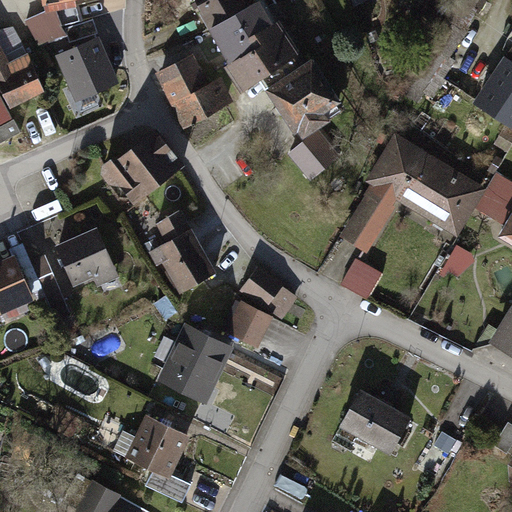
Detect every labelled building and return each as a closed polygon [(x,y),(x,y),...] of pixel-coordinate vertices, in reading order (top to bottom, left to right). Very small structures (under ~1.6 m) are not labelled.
[(244,5),(241,0),(195,0),(208,23),(244,5)] [(252,0),(244,5),(208,23),(230,58),(270,24),(252,0)] [(53,14),(27,24),(37,49),(63,39),(53,14)] [(94,19),(67,28),(71,42),(99,33),(94,19)] [(301,63),(290,48),(294,45),(274,21),(270,24),(230,58),(224,63),(244,87),(250,82),(267,67),(278,79),(301,63)] [(0,41),(12,64),(30,55),(16,27),(0,35),(0,41)] [(121,83),(101,35),(57,53),(78,101),(121,83)] [(0,99),(8,114),(45,97),(27,60),(11,69),(0,45),(0,99)] [(511,49),(502,66),(511,72),(511,49)] [(188,54),(160,69),(189,122),(226,102),(212,78),(203,83),(188,54)] [(267,87),(294,125),(297,129),(316,116),(313,111),(328,101),(336,95),(310,57),(301,63),(278,79),(267,87)] [(511,72),(502,66),(477,105),(511,127),(511,72)] [(0,124),(9,120),(0,104),(0,124)] [(15,119),(0,127),(0,145),(22,134),(15,119)] [(337,153),(316,127),(289,149),(311,175),(337,153)] [(152,132),(100,172),(129,209),(180,170),(152,132)] [(487,190),(395,137),(367,186),(372,189),(340,243),(368,259),(398,206),(457,240),(487,190)] [(511,185),(499,178),(479,212),(507,227),(500,241),(511,247),(511,185)] [(215,278),(180,214),(159,226),(167,242),(151,250),(178,299),(215,278)] [(97,230),(55,249),(73,288),(93,279),(97,288),(119,278),(97,230)] [(459,248),(446,271),(465,281),(477,259),(459,248)] [(11,260),(0,264),(0,318),(30,306),(11,260)] [(345,286),(371,303),(387,277),(360,261),(345,286)] [(263,267),(245,287),(283,320),(300,301),(263,267)] [(275,321),(242,304),(226,335),(260,352),(275,321)] [(511,306),(489,346),(511,360),(511,306)] [(233,350),(185,326),(157,381),(205,405),(233,350)] [(409,419),(358,391),(339,426),(390,454),(409,419)] [(191,436),(146,414),(125,457),(170,478),(191,436)] [(511,453),(511,426),(509,425),(494,450),(509,459),(511,453)] [(113,511),(121,496),(93,483),(79,511),(113,511)]
